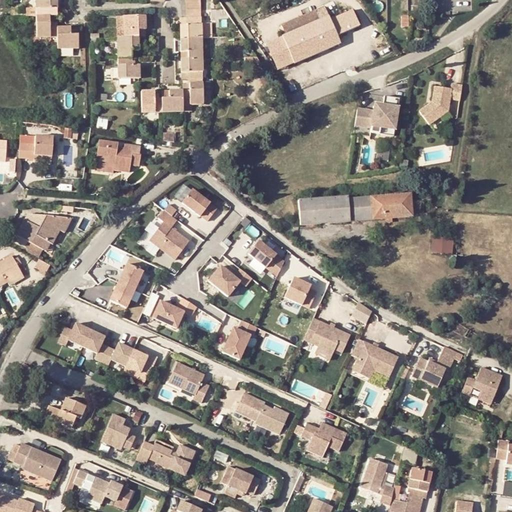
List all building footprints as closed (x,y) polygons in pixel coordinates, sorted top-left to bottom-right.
[(35,0),(35,8),(27,9),(27,18),(36,17),(49,16),(57,16),(56,0),(35,0)] [(211,10),(212,19),(228,17),(228,8),(211,10)] [(280,23),(284,33),(319,18),(315,8),(280,23)] [(284,33),(281,34),(294,63),(338,42),(335,34),(357,24),(351,8),(328,18),(327,14),(319,18),(284,33)] [(36,44),(57,43),(56,29),(56,24),(50,24),(49,16),(36,17),(36,44)] [(121,18),(121,38),(137,38),(137,31),(144,31),(144,17),(121,18)] [(200,17),(185,17),(181,17),(181,38),(201,38),(200,17)] [(70,29),(56,29),(57,43),(57,50),(80,50),(80,33),(70,33),(70,29)] [(213,49),(213,37),(201,38),(201,49),(213,49)] [(137,51),(137,38),(121,38),(115,38),(116,60),(130,59),(130,52),(137,51)] [(182,60),(201,59),(201,49),(201,38),(181,38),(182,60)] [(247,66),(262,66),(256,56),(247,57),(247,66)] [(131,66),(130,59),(116,60),(116,79),(138,79),(138,66),(131,66)] [(188,73),(188,80),(202,80),(201,59),(182,60),(182,73),(188,73)] [(202,104),(202,80),(188,80),(188,85),(188,91),(182,91),(181,91),(182,106),(182,113),(191,112),(191,105),(202,104)] [(431,102),(418,112),(428,126),(447,112),(448,100),(459,102),(461,86),(450,85),(449,90),(433,87),(431,102)] [(161,114),(182,114),(182,113),(182,106),(181,91),(167,92),(167,99),(161,99),(161,114)] [(141,115),(161,114),(161,99),(154,99),(153,92),(141,92),(141,115)] [(357,110),(354,126),(371,129),(370,133),(393,137),(398,99),(384,97),(383,107),(375,106),(373,112),(357,110)] [(168,132),(168,140),(178,142),(178,132),(168,132)] [(45,135),(11,133),(10,157),(26,157),(26,154),(44,155),(45,135)] [(110,149),(110,145),(90,142),(88,165),(107,166),(106,172),(122,173),(122,165),(133,166),(133,157),(131,157),(132,147),(116,146),(116,149),(110,149)] [(43,162),(44,155),(26,154),(26,157),(25,161),(43,162)] [(106,172),(107,166),(88,165),(87,173),(106,175),(106,172)] [(197,215),(204,220),(213,209),(189,189),(179,201),(196,216),(197,215)] [(370,197),(371,220),(410,217),(409,195),(370,197)] [(347,221),(347,198),(347,196),(296,197),(297,224),(347,221)] [(370,197),(365,197),(347,198),(347,221),(371,220),(370,197)] [(172,209),(164,203),(159,209),(164,213),(167,215),(172,209)] [(20,207),(18,213),(32,219),(37,209),(20,207)] [(23,238),(33,243),(35,244),(39,235),(44,237),(47,238),(52,225),(58,211),(37,209),(32,219),(18,213),(10,231),(23,238)] [(166,227),(172,219),(167,215),(164,213),(159,209),(153,218),(158,221),(145,239),(171,259),(184,241),(166,227)] [(57,227),(65,212),(58,211),(52,225),(57,227)] [(429,252),(449,254),(451,234),(431,233),(429,252)] [(35,244),(40,247),(44,237),(39,235),(35,244)] [(30,249),(33,243),(23,238),(20,245),(30,249)] [(278,260),(256,242),(246,254),(272,275),(278,260)] [(15,272),(11,264),(8,258),(6,255),(0,258),(0,279),(15,272)] [(28,276),(33,280),(41,271),(36,266),(28,276)] [(130,267),(122,285),(131,289),(140,271),(130,267)] [(218,267),(206,282),(225,297),(237,282),(231,277),(218,267)] [(238,270),(231,277),(237,282),(243,287),(249,279),(238,270)] [(18,277),(15,272),(0,279),(4,285),(18,277)] [(306,285),(289,277),(281,297),(305,308),(312,291),(305,288),(306,285)] [(497,295),(498,286),(476,282),(474,291),(497,295)] [(113,303),(123,308),(131,289),(122,285),(113,303)] [(193,306),(179,298),(173,308),(156,301),(149,316),(172,327),(180,311),(187,315),(193,306)] [(368,310),(354,301),(347,316),(362,323),(368,310)] [(432,314),(429,319),(442,326),(447,317),(441,313),(438,317),(432,314)] [(345,334),(309,318),(298,342),(304,345),(307,339),(316,343),(313,351),(326,357),(330,349),(336,352),(345,334)] [(254,328),(237,320),(233,329),(229,327),(218,351),(235,359),(246,335),(250,337),(254,328)] [(65,325),(64,327),(100,343),(103,336),(72,322),(69,328),(65,325)] [(95,353),(100,343),(64,327),(57,342),(63,345),(65,339),(95,353)] [(349,370),(368,379),(371,371),(385,377),(394,357),(355,339),(349,353),(355,356),(349,370)] [(93,358),(100,361),(107,347),(100,343),(95,353),(93,358)] [(118,343),(115,350),(144,363),(147,356),(118,343)] [(115,350),(107,347),(100,361),(108,365),(110,360),(115,350)] [(449,354),(436,348),(432,358),(428,356),(426,360),(415,355),(406,374),(432,386),(440,367),(443,368),(449,354)] [(153,367),(144,363),(115,350),(110,360),(140,373),(138,378),(146,382),(153,367)] [(310,356),(324,362),(326,357),(313,351),(310,356)] [(176,365),(172,376),(208,392),(210,387),(202,383),(205,378),(176,365)] [(481,404),(496,375),(477,367),(471,380),(464,377),(457,392),(481,404)] [(201,405),(208,392),(172,376),(168,384),(195,397),(193,401),(201,405)] [(327,404),(332,394),(298,379),(293,389),(327,404)] [(242,393),(236,405),(280,424),(285,411),(277,408),(277,410),(262,404),(263,402),(242,393)] [(73,417),(78,419),(83,406),(61,396),(56,410),(46,406),(43,413),(55,419),(54,421),(69,427),(73,417)] [(277,432),(280,424),(236,405),(233,412),(277,432)] [(118,450),(119,445),(124,435),(127,429),(120,425),(124,419),(114,414),(101,442),(118,450)] [(312,439),(327,446),(338,451),(346,433),(322,423),(320,429),(318,433),(313,431),(315,427),(307,423),(305,427),(302,434),(312,439)] [(295,431),(302,434),(305,427),(298,424),(295,431)] [(132,439),(124,435),(119,445),(128,450),(132,439)] [(151,443),(143,439),(134,461),(142,465),(145,458),(181,475),(193,452),(177,444),(171,455),(150,446),(151,443)] [(323,456),(327,446),(312,439),(308,448),(323,456)] [(52,482),(62,460),(23,442),(18,452),(13,449),(8,458),(26,467),(25,469),(52,482)] [(498,442),(495,460),(505,461),(505,465),(511,465),(511,446),(508,446),(508,443),(498,442)] [(416,452),(402,446),(398,461),(413,465),(416,452)] [(380,494),(378,502),(388,505),(390,498),(391,493),(392,487),(382,484),(380,483),(383,471),(386,464),(368,458),(358,487),(380,494)] [(388,505),(386,511),(416,511),(422,490),(424,491),(429,471),(408,467),(404,487),(407,487),(403,501),(390,498),(388,505)] [(219,485),(226,488),(236,493),(244,496),(244,495),(252,498),(259,482),(227,468),(219,485)] [(82,489),(88,475),(74,469),(62,497),(64,503),(66,503),(74,485),(82,489)] [(89,492),(94,478),(88,475),(82,489),(89,492)] [(94,478),(89,492),(87,499),(101,505),(104,497),(114,502),(113,505),(124,510),(133,492),(110,482),(109,484),(94,478)] [(226,488),(222,496),(233,500),(236,493),(226,488)] [(0,499),(0,511),(40,511),(34,509),(35,507),(18,499),(17,502),(1,496),(0,499)] [(328,511),(330,509),(314,501),(309,511),(328,511)] [(471,511),(473,503),(457,501),(454,511),(471,511)]
